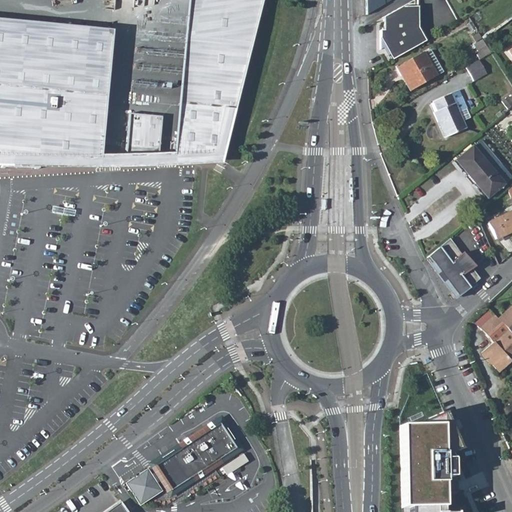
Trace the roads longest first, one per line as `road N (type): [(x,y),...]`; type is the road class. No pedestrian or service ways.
road 1 (unclassified): [(270,311),(207,341),(55,471),(0,507)]
road 2 (unclassified): [(28,511),(224,356),(275,351)]
road 3 (secondary): [(336,43),(326,59),(309,229),(295,273)]
road 4 (secondary): [(364,273),(336,43)]
road 5 (residential): [(437,330),(508,511)]
road 6 (residential): [(299,511),(277,410),(286,367)]
road 7 (secondary): [(371,511),(375,365)]
road 8 (secondary): [(322,384),(338,438),(343,511)]
